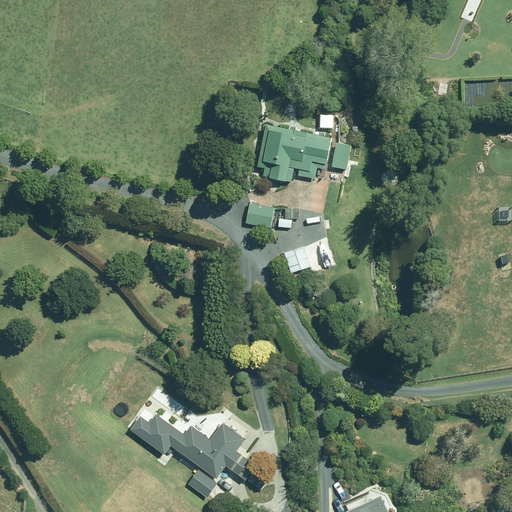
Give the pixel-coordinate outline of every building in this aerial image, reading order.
[(299,131),(271,125),(262,166),(269,167),(267,176),(295,182),(298,168),(303,169),(302,175),(318,179),(320,167),(329,169),(330,164),(331,164),(336,142),(335,142),(336,139),(313,134),(313,133),(299,130),(299,131)] [(253,204),(249,222),(273,227),(277,208),(253,204)] [(308,247),(288,253),(294,272),(314,266),(308,247)] [(214,440),(195,426),(188,435),(160,415),(154,423),(145,416),(135,430),(168,454),(175,445),(221,478),(230,465),(263,489),(273,476),(240,452),(249,440),(226,423),(214,440)] [(220,484),(202,472),(194,485),(212,497),(220,484)] [(394,511),(387,496),(351,511),(394,511)]
